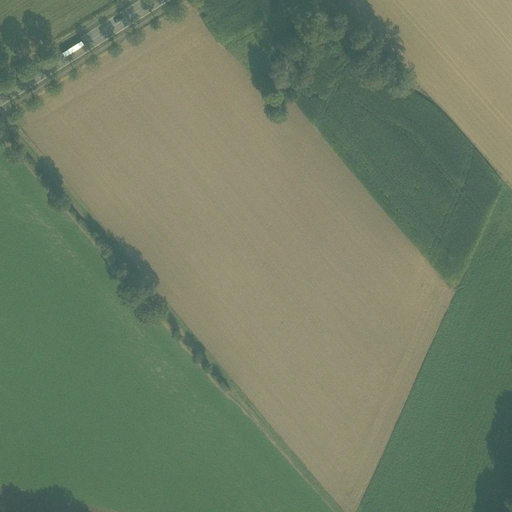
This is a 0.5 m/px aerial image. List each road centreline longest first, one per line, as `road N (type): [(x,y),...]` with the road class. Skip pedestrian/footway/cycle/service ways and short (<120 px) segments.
road 1 (track): [(0,121),(338,511)]
road 2 (secondary): [(154,0),(0,97)]
